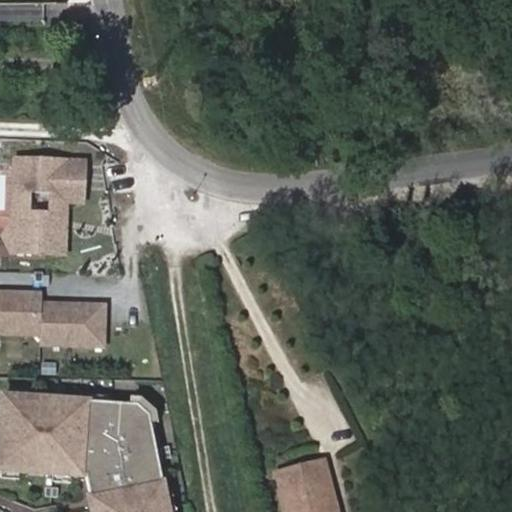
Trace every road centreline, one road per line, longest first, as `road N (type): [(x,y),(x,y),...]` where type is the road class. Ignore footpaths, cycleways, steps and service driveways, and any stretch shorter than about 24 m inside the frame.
road 1 (tertiary): [(110,0),(142,107),(178,150),(225,170),(273,182),(511,155)]
road 2 (track): [(167,141),(242,511)]
